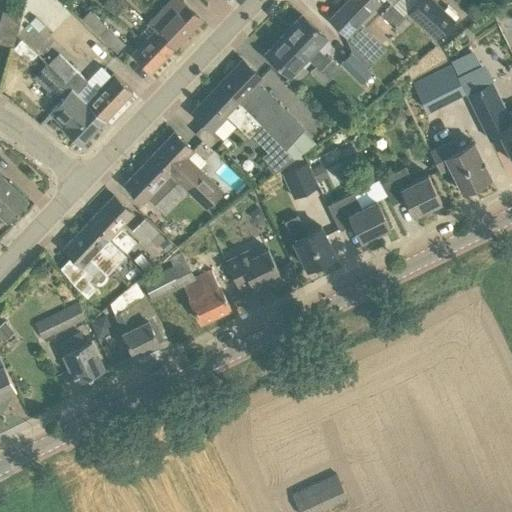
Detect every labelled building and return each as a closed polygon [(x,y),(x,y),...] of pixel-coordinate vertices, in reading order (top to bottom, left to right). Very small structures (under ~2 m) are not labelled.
[(128,3),(124,0),(109,0),(105,4),(116,15),(128,3)] [(376,0),(348,0),(330,19),(345,33),(377,0),(376,0)] [(431,0),(417,0),(406,12),(438,40),(455,21),(454,20),(459,15),(448,6),(444,11),(431,0)] [(184,2),(172,13),(164,6),(147,23),(154,30),(155,30),(174,48),(202,19),(184,2)] [(392,3),(382,14),(395,27),(406,17),(403,15),(392,3)] [(125,43),(90,9),(81,17),(116,52),(125,43)] [(22,16),(3,11),(0,19),(0,42),(13,47),(22,16)] [(104,47),(68,13),(50,32),(86,66),(104,47)] [(284,34),(290,40),(308,57),(307,57),(315,65),(329,79),(340,67),(331,58),(327,55),(326,55),(317,47),(327,37),(302,14),(290,27),(292,28),(286,35),(284,33),(284,34)] [(30,22),(39,31),(45,25),(36,16),(30,22)] [(155,30),(154,30),(132,54),(151,72),(174,48),(155,30)] [(308,57),(290,40),(284,34),(285,35),(279,42),(278,40),(266,53),(289,75),(307,57),(308,57)] [(366,48),(361,43),(352,53),(368,68),(379,57),(368,47),(366,48)] [(474,50),(451,61),(453,65),(458,75),(481,64),(474,50)] [(352,53),(342,64),(361,83),(372,72),(368,68),(352,53)] [(56,56),(48,64),(76,92),(87,81),(76,70),(58,54),(56,56)] [(239,102),(286,149),(304,128),(257,83),(262,77),(243,59),(220,84),(239,102)] [(48,64),(46,63),(33,77),(60,101),(48,114),(49,115),(51,113),(64,125),(63,126),(82,144),(106,120),(85,100),(76,92),(48,64)] [(315,65),(310,71),(324,85),(329,79),(315,65)] [(453,65),(414,84),(426,111),(466,92),(458,75),(453,65)] [(113,73),(96,90),(85,100),(106,120),(133,91),(113,73)] [(511,107),(506,110),(493,82),(467,94),(489,138),(500,133),(511,155),(511,107)] [(239,102),(220,84),(193,112),(202,121),(212,130),(227,115),(250,137),(251,135),(268,152),(262,156),(274,173),(294,158),(286,149),(239,102)] [(194,149),(175,131),(151,156),(170,174),(177,180),(188,191),(205,207),(222,189),(199,167),(196,171),(183,159),(194,149)] [(474,142),(454,151),(448,139),(430,148),(440,169),(450,165),(463,190),(491,176),(474,142)] [(124,184),(143,202),(170,174),(151,156),(124,184)] [(317,187),(305,161),(282,173),(294,198),(317,187)] [(322,164),(312,169),(318,182),(329,176),(322,164)] [(407,165),(379,180),(386,195),(391,204),(405,197),(414,214),(442,201),(428,174),(415,181),(407,165)] [(0,215),(7,222),(28,200),(0,172),(0,215)] [(164,214),(188,191),(177,180),(154,203),(164,214)] [(352,193),(327,205),(340,230),(354,223),(362,240),(366,238),(367,240),(376,235),(375,234),(390,227),(377,200),(386,195),(379,180),(352,193)] [(134,214),(114,194),(91,219),(118,246),(119,245),(127,251),(136,240),(121,227),(134,214)] [(256,207),(252,210),(251,215),(254,220),(259,220),(262,218),(264,214),(262,210),(260,208),(256,207)] [(321,226),(306,234),(297,216),(284,223),(307,267),(335,254),(321,226)] [(145,217),(133,228),(146,243),(159,231),(145,217)] [(118,246),(91,219),(63,247),(72,255),(61,266),(71,279),(87,296),(96,287),(88,279),(93,276),(100,267),(108,274),(126,255),(118,246)] [(167,238),(166,239),(160,244),(167,251),(173,245),(167,238)] [(268,247),(251,256),(249,251),(227,261),(242,293),(254,287),(256,292),(284,279),(268,247)] [(212,268),(195,276),(187,260),(182,251),(170,258),(174,265),(143,281),(152,300),(183,285),(201,321),(230,307),(212,268)] [(141,252),(133,258),(144,271),(152,264),(141,252)] [(156,313),(144,293),(135,283),(110,305),(115,313),(114,313),(134,354),(159,341),(147,317),(156,313)] [(78,303),(36,324),(43,337),(44,337),(45,341),(56,336),(54,332),(85,318),(78,303)] [(156,313),(147,317),(159,341),(170,336),(156,313)] [(97,337),(113,329),(106,315),(90,323),(97,337)] [(5,320),(0,324),(0,336),(3,341),(14,331),(5,320)] [(91,340),(86,342),(81,333),(60,343),(66,354),(64,355),(77,381),(104,368),(91,340)] [(0,397),(16,390),(4,365),(0,367),(0,397)] [(299,511),(310,511),(347,497),(336,472),(291,491),(299,511)]
